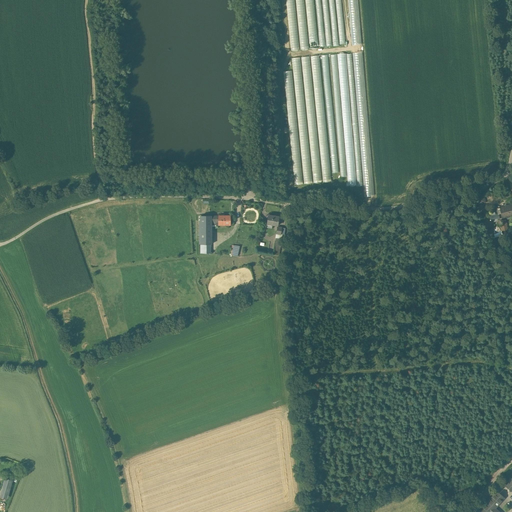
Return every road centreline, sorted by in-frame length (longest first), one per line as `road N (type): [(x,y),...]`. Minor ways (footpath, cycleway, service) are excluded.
road 1 (unclassified): [(510,168),(475,190),(383,207),(200,194),(112,197),(54,213),(0,244)]
road 2 (track): [(287,203),(288,254),(277,286),(302,500)]
road 3 (track): [(511,367),(471,359),(311,373),(303,401),(290,385)]
road 4 (track): [(277,286),(84,361)]
road 5 (track): [(102,199),(88,0)]
road 6 (track): [(130,511),(119,455),(84,361)]
